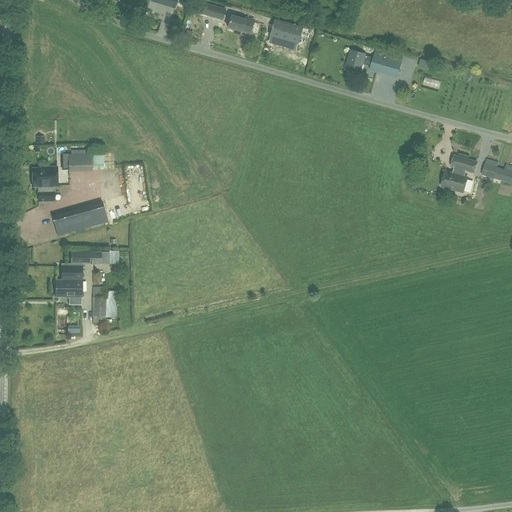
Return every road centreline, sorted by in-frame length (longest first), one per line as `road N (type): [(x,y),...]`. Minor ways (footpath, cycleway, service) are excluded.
road 1 (unclassified): [(511,139),(153,36),(73,0)]
road 2 (track): [(92,337),(511,244)]
road 3 (unclassified): [(1,352),(0,0)]
road 4 (unclassified): [(0,490),(1,352)]
